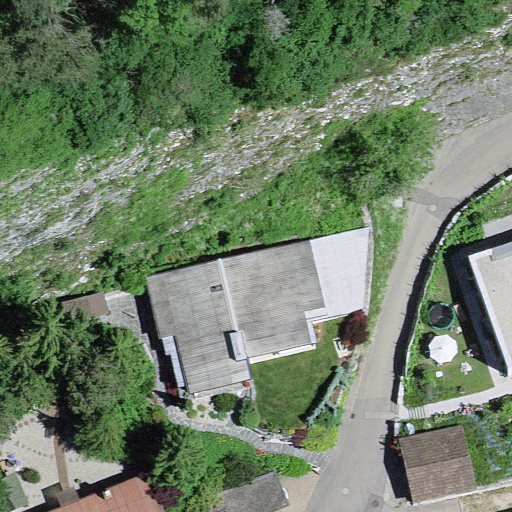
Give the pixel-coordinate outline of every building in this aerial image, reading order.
[(173,355),(180,387),(192,385),(193,391),(244,380),(239,339),(321,321),(321,316),(305,245),(151,281),(163,335),(169,356),(173,355)] [(511,257),(495,263),(492,256),(469,264),(508,378),(511,376),(511,257)] [(402,445),(414,502),(473,490),(461,432),(402,445)] [(282,511),(289,509),(275,471),(204,500),(208,511),(282,511)] [(140,511),(130,489),(71,511),(140,511)]
